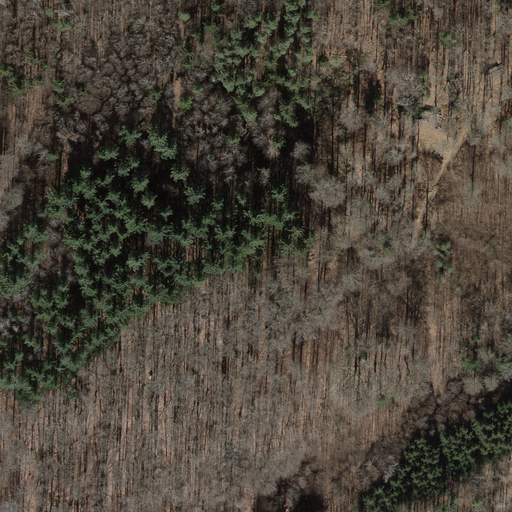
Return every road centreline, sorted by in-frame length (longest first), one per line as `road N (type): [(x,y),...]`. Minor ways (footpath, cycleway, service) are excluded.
road 1 (track): [(199,0),(214,56),(296,187),(416,311)]
road 2 (track): [(467,511),(416,311)]
